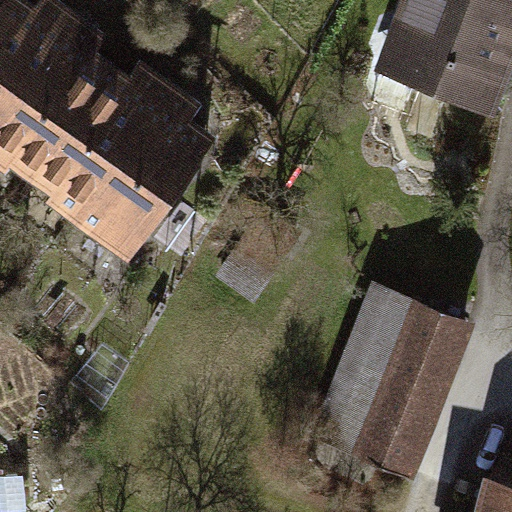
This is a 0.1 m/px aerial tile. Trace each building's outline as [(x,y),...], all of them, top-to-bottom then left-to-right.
[(49,0),(0,0),(0,105),(64,10),(49,0)] [(511,0),(410,0),(384,74),(496,114),(511,66),(511,0)] [(116,43),(64,10),(0,105),(0,147),(34,169),(116,43)] [(116,43),(34,169),(84,202),(166,75),(116,43)] [(214,106),(166,75),(84,202),(132,233),(214,106)] [(256,303),(285,263),(249,238),(221,278),(256,303)] [(414,477),(470,324),(363,285),(307,438),(349,453),(414,477)] [(511,511),(511,480),(492,475),(482,511),(511,511)]
